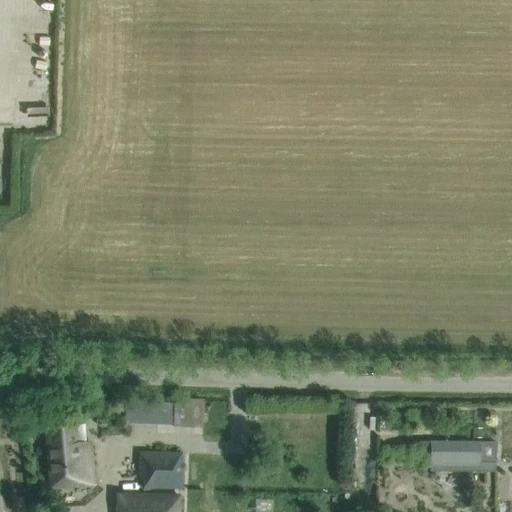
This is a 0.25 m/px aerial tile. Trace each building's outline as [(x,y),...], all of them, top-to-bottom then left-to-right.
[(118,398),(117,419),(172,422),(173,401),(118,398)] [(46,421),(51,486),(92,483),(89,441),(76,442),(74,419),(46,421)] [(495,441),(419,441),(419,453),(431,453),(431,461),(495,462),(495,441)] [(142,488),(181,488),(181,452),(139,451),(138,476),(142,476),(142,488)] [(178,511),(179,496),(117,494),(116,511),(178,511)]
